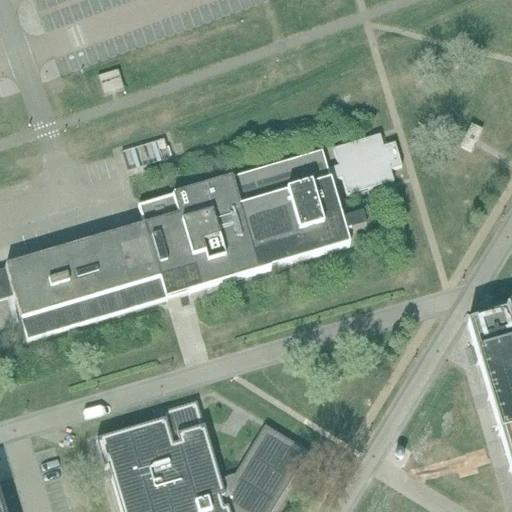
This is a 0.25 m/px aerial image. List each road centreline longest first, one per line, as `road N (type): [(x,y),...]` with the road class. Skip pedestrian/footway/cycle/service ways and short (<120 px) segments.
road 1 (unclassified): [(0,435),(439,304),(464,306)]
road 2 (unclassified): [(339,511),(464,306)]
